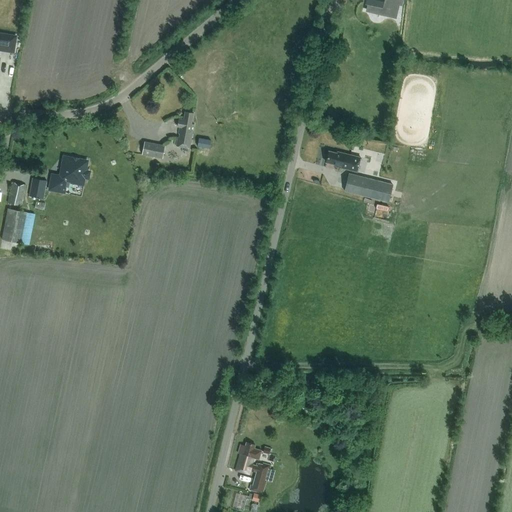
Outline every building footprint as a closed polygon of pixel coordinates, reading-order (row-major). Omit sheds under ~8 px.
[(366,0),(366,3),(369,3),(367,10),(390,15),(393,2),(400,4),(401,4),(402,0),(366,0)] [(0,49),(14,52),(16,36),(0,33),(0,49)] [(193,113),(184,111),(183,119),(178,118),(177,126),(179,126),(176,146),(190,148),(194,124),(191,124),(193,113)] [(209,149),(211,141),(199,139),(197,147),(209,149)] [(163,159),(165,146),(144,141),(142,154),(163,159)] [(329,151),(326,162),(334,164),(334,166),(357,172),(361,158),(337,152),(337,153),(329,151)] [(68,186),(69,181),(83,184),(84,177),(86,177),(88,176),(89,174),(87,172),(85,171),(87,161),(85,161),(86,160),(80,159),(80,160),(64,157),(61,177),(53,175),(50,189),(64,191),(65,186),(68,186)] [(393,185),(349,174),(344,191),(388,202),(393,185)] [(29,195),(43,198),(46,182),(32,179),(29,195)] [(26,185),(12,182),(8,203),(21,206),(26,185)] [(27,212),(8,209),(2,240),(21,243),(27,212)] [(265,479),(268,468),(270,468),(271,465),(263,463),(263,464),(258,463),(257,465),(252,464),(254,457),(259,459),(261,450),(254,448),(255,444),(247,442),(246,446),(241,444),(239,453),(241,454),(236,470),(250,474),(251,469),(257,471),(253,485),(252,484),(250,489),(263,493),(267,479),(265,479)]
